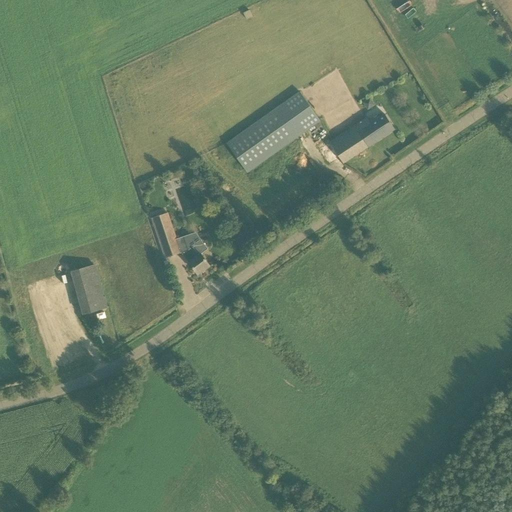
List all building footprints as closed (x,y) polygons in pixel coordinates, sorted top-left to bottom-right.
[(427,0),(447,25),(480,0),(427,0)] [(248,172),(320,120),(300,92),(274,110),(254,82),(205,117),(221,139),(256,114),(260,120),(231,141),(228,137),(224,139),(227,144),(227,143),(248,172)] [(395,130),(385,115),(371,124),(367,118),(319,149),(329,164),(340,158),(343,164),(395,130)] [(176,239),(167,213),(152,218),(166,258),(182,252),(198,275),(210,266),(201,254),(208,249),(197,234),(190,240),(195,246),(192,248),(191,246),(188,248),(184,237),(176,239)] [(8,266),(9,275),(20,273),(19,265),(8,266)] [(82,314),(106,308),(95,265),(71,272),(82,314)] [(55,274),(47,274),(48,282),(49,282),(50,287),(56,287),(55,274)]
